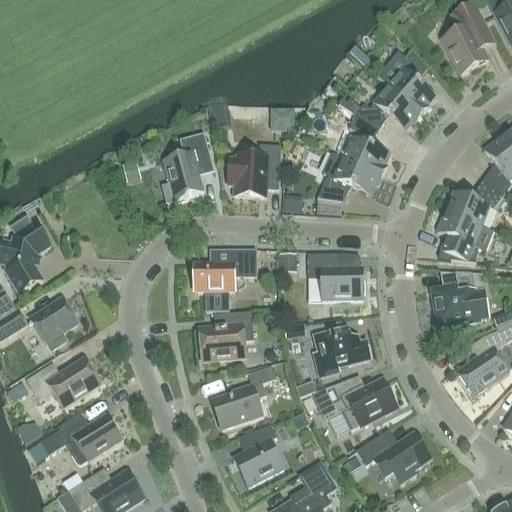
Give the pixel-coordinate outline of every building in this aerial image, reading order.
[(511,0),(491,0),(486,3),(494,18),(511,50),(511,0)] [(461,79),(488,65),(479,48),(492,41),(476,12),(455,24),(460,34),(443,44),(461,79)] [(434,101),(417,85),(430,70),(412,53),(405,62),(399,57),(377,80),(387,89),(388,88),(422,119),(429,111),(427,109),(434,101)] [(356,120),(379,135),(384,126),(391,119),(407,133),(413,125),(415,127),(422,119),(388,88),(387,89),(371,107),(373,108),(370,113),(365,109),(362,113),(350,104),(343,112),(356,120)] [(370,151),(379,135),(356,120),(350,133),(356,136),(354,141),(351,140),(341,161),(383,181),(387,171),(385,170),(389,159),(370,151)] [(511,132),(502,141),(511,153),(511,132)] [(185,159),(163,164),(169,188),(163,190),(168,208),(190,203),(189,200),(204,196),(198,172),(213,168),(205,138),(181,144),(185,159)] [(509,185),(511,183),(511,153),(502,141),(484,155),(495,168),(483,185),(503,200),(511,189),(509,185)] [(230,161),(229,190),(235,190),(234,200),(266,202),(267,193),(279,194),(281,150),(267,149),(259,149),(259,157),(237,156),(237,158),(237,161),(230,161)] [(379,190),(383,181),(341,161),(331,183),(333,184),(331,189),(325,187),(318,203),(343,207),(351,191),(372,200),(376,189),(379,190)] [(136,167),(124,170),(128,186),(140,182),(136,167)] [(494,213),(503,200),(483,185),(470,202),(454,195),(445,216),(482,231),(490,211),(494,213)] [(285,200),(284,215),(300,216),(301,201),(285,200)] [(493,235),(482,231),(445,216),(437,237),(446,240),(440,255),(451,260),(450,265),(476,267),(478,253),(484,256),(493,235)] [(43,284),(33,270),(36,259),(51,250),(37,227),(33,230),(27,222),(10,233),(17,244),(17,246),(4,244),(0,262),(0,269),(5,271),(5,274),(20,299),(43,284)] [(237,282),(258,282),(258,255),(229,255),(229,268),(195,269),(195,297),(237,297),(237,282)] [(297,276),(296,258),(279,258),(279,277),(297,276)] [(338,259),(308,259),(309,284),(321,284),(321,307),(363,306),(362,273),(342,274),(342,259),(338,259)] [(483,279),(472,279),(441,277),(443,291),(431,293),(438,333),(490,324),(483,279)] [(45,349),(46,349),(51,358),(68,347),(62,338),(78,328),(62,303),(29,324),(45,349)] [(0,345),(27,329),(19,316),(0,327),(0,345)] [(246,347),(255,346),(252,316),(220,318),(222,331),(200,334),(204,368),(248,363),(246,347)] [(479,362),(457,376),(474,401),(509,377),(495,356),(507,347),(511,343),(511,325),(495,332),(498,335),(484,341),(471,350),(479,362)] [(304,329),(285,331),(287,341),(305,338),(304,329)] [(314,357),(320,380),(339,375),(338,371),(369,363),(365,346),(360,348),(358,342),(349,344),(346,333),(315,341),(319,356),(314,357)] [(52,399),(62,415),(101,390),(86,364),(61,379),(54,367),(26,384),(39,407),(52,399)] [(222,435),(264,421),(259,403),(267,401),(263,389),(277,384),(272,370),(248,378),(252,392),(212,405),(222,435)] [(351,436),(359,431),(396,412),(382,384),(358,397),(351,383),(312,398),(325,426),(342,418),(351,436)] [(22,388),(8,397),(13,406),(28,397),(22,388)] [(299,390),(297,395),(299,399),(303,401),(307,400),(310,396),(308,391),(304,389),(299,390)] [(311,402),(302,407),(307,417),(316,413),(311,402)] [(309,429),(304,419),(292,425),(298,435),(309,429)] [(61,434),(40,447),(49,461),(66,450),(78,468),(81,469),(86,465),(87,467),(122,445),(106,420),(92,429),(80,436),(71,423),(59,430),(61,434)] [(249,492),(286,473),(271,445),(277,442),(270,429),(238,443),(245,458),(234,464),(249,492)] [(381,440),(356,455),(366,471),(376,465),(385,479),(393,473),(401,485),(413,478),(411,475),(428,464),(421,453),(423,452),(414,439),(391,454),(381,440)] [(38,449),(28,456),(33,463),(43,457),(38,449)] [(343,471),(348,477),(361,468),(356,462),(343,471)] [(293,506),(283,511),(326,511),(332,508),(328,500),(337,493),(321,467),(299,481),(306,491),(290,502),(293,506)] [(68,496),(57,503),(62,511),(91,511),(95,509),(97,511),(130,511),(144,503),(127,476),(113,485),(105,472),(68,496)]
